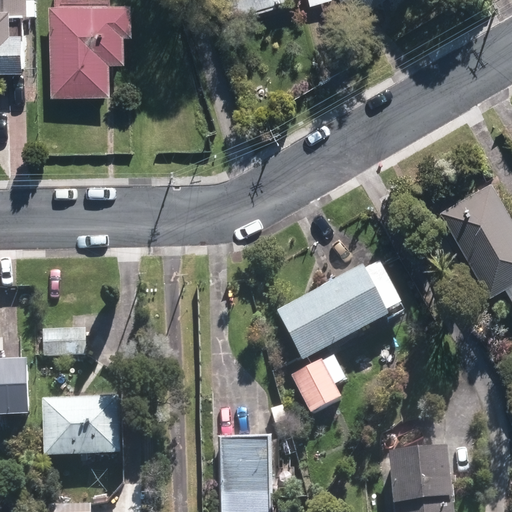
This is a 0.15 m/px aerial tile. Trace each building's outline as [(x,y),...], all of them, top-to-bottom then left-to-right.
[(31,0),(0,0),(0,11),(32,11),(31,0)] [(230,0),(234,16),(296,0),(230,0)] [(389,0),(343,0),(355,20),(389,0)] [(142,10),(58,10),(59,93),(115,93),(115,61),(131,61),(131,35),(142,35),(142,10)] [(0,68),(35,68),(35,40),(21,40),(21,14),(0,14),(0,68)] [(511,210),(497,187),(450,216),(498,293),(511,284),(511,210)] [(381,264),(284,315),(308,359),(405,308),(381,264)] [(90,332),(46,332),(46,355),(90,354),(90,332)] [(329,363),(297,379),(315,414),(347,398),(329,363)] [(37,365),(0,366),(0,414),(38,413),(37,365)] [(123,404),(49,406),(50,455),(124,454),(123,404)] [(281,511),(279,438),(221,440),(223,511),(281,511)] [(461,511),(456,452),(396,457),(400,511),(461,511)]
